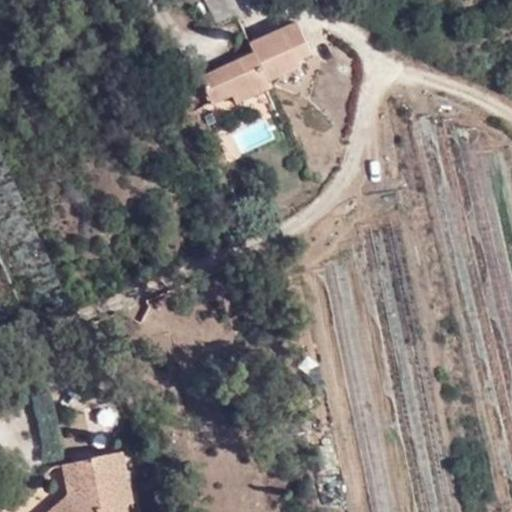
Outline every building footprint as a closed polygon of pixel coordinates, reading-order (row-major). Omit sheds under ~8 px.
[(204,0),(217,27),(237,16),(229,0),(204,0)] [(250,85),(255,95),(271,87),(269,80),(300,65),(298,58),(310,53),(297,22),(250,45),(253,52),(254,56),(240,62),(239,58),(200,77),(212,103),(231,94),(250,85)] [(254,56),(253,52),(239,58),(240,62),(254,56)] [(235,104),(255,95),(250,85),(231,94),(235,104)] [(128,511),(116,452),(64,464),(69,494),(48,511),(128,511)] [(48,511),(69,494),(64,464),(51,469),(1,511),(48,511)]
